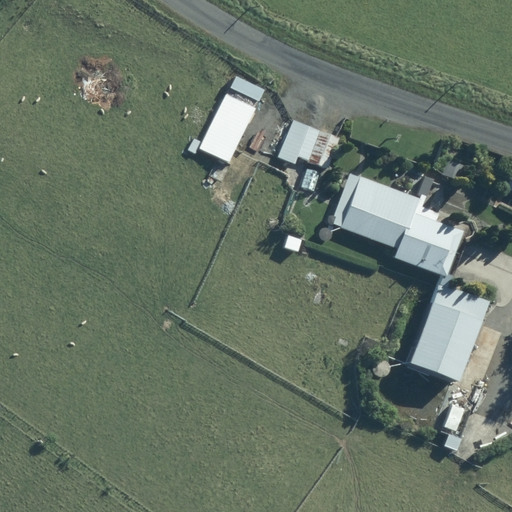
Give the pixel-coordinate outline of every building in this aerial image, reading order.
[(252,109),(223,95),(196,149),(225,164),(252,109)] [(336,140),(287,119),(271,156),(290,165),(294,155),(324,168),(336,140)] [(336,225),(397,249),(393,259),(440,278),(459,233),(433,222),(436,213),(415,205),(417,200),(356,175),(336,225)] [(450,382),(481,304),(435,284),(400,363),(450,382)] [(468,410),(442,399),(431,424),(444,430),(438,443),(451,449),(468,410)]
